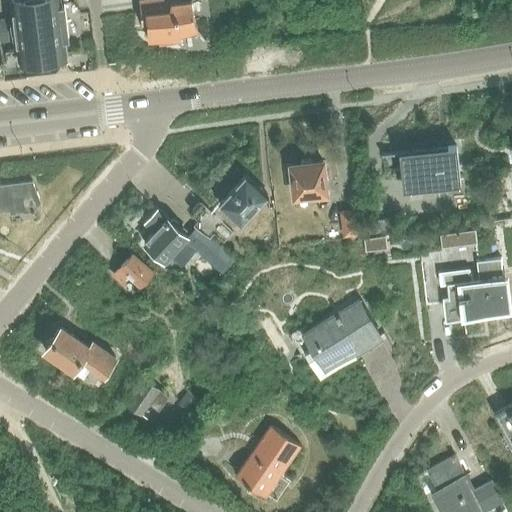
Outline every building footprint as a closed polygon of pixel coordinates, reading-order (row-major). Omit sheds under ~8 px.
[(57,0),(15,0),(21,58),(59,53),(57,39),(62,38),(57,0)] [(138,0),(140,12),(141,15),(140,28),(142,28),(142,15),(146,15),(147,22),(147,40),(158,39),(159,44),(160,43),(178,42),(178,46),(180,46),(179,34),(196,29),(205,42),(206,42),(197,29),(193,15),(191,0),(187,0),(177,1),(176,0),(138,0)] [(89,18),(82,19),(83,30),(91,29),(89,18)] [(405,151),(409,189),(460,183),(456,146),(405,151)] [(290,164),(294,199),(326,195),(322,161),(290,164)] [(268,196),(255,184),(245,175),(219,202),(242,224),(268,196)] [(32,181),(0,184),(0,210),(9,210),(10,213),(31,210),(33,214),(36,213),(34,209),(40,202),(32,181)] [(200,202),(191,212),(198,219),(194,223),(197,225),(210,237),(214,233),(224,242),(233,233),(200,202)] [(154,231),(144,243),(154,252),(164,261),(169,256),(178,264),(196,246),(221,269),(219,272),(222,275),(236,260),(210,237),(197,225),(187,236),(178,227),(178,223),(174,219),(170,219),(170,220),(168,218),(158,208),(144,223),(154,231)] [(355,208),(342,209),(340,210),(343,237),(358,235),(355,208)] [(388,219),(367,220),(368,232),(389,230),(388,219)] [(371,238),(363,238),(364,251),(372,250),(371,238)] [(140,287),(153,273),(132,254),(113,275),(122,283),(128,276),(140,287)] [(479,278),(448,282),(447,275),(428,277),(432,302),(449,301),(451,318),(480,314),(479,310),(507,307),(501,257),(477,260),(479,278)] [(357,299),(295,335),(320,378),(356,356),(354,352),(380,336),(357,299)] [(85,377),(92,366),(105,376),(118,357),(93,339),(87,346),(61,327),(45,350),(73,370),(85,377)] [(169,395),(152,384),(145,379),(127,403),(137,411),(142,410),(148,402),(158,409),(169,395)] [(188,411),(198,398),(187,390),(177,403),(188,411)] [(511,406),(496,415),(506,433),(505,434),(511,447),(511,406)] [(235,475),(255,489),(265,495),(300,445),(271,424),(235,475)] [(428,469),(438,488),(438,489),(432,492),(442,511),(482,511),(504,501),(492,479),(475,488),(467,473),(465,474),(455,455),(428,469)]
